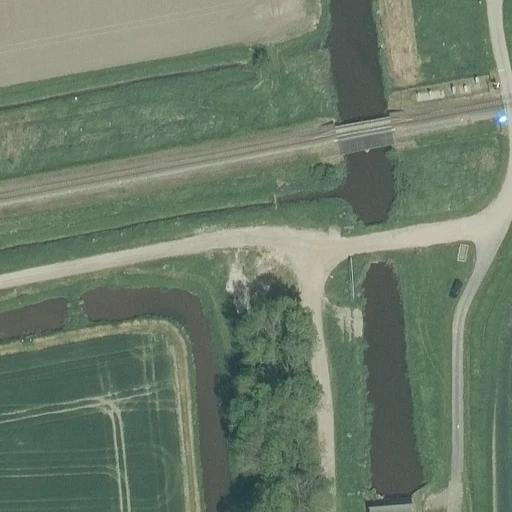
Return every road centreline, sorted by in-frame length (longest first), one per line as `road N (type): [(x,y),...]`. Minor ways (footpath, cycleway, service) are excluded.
road 1 (track): [(0,283),(288,232),(306,244),(314,254),(326,511)]
road 2 (unclassified): [(314,254),(483,227),(502,217),(511,193)]
